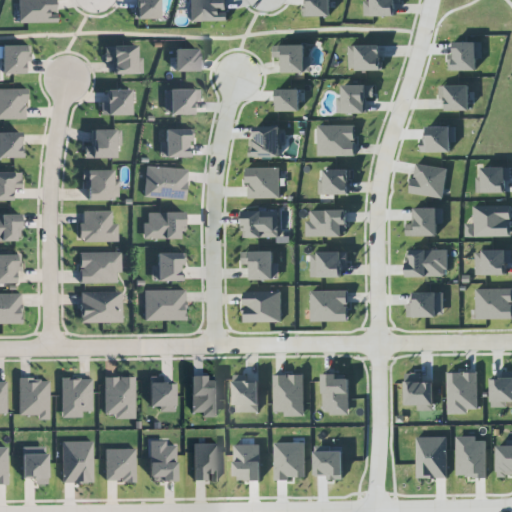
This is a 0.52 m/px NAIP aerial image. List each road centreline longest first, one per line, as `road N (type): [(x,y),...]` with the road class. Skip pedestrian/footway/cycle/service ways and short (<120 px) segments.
road 1 (residential): [(432,0),(378,192),(374,511)]
road 2 (residential): [(0,351),(511,346)]
road 3 (residential): [(235,511),(511,507)]
road 4 (residential): [(215,349),(214,189),(237,79)]
road 5 (residential): [(49,351),(49,192),(66,81)]
